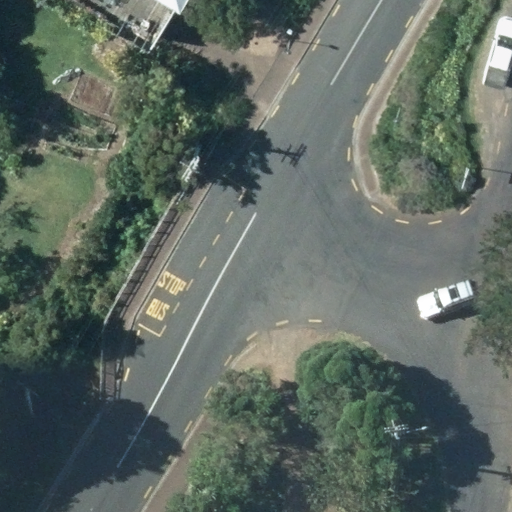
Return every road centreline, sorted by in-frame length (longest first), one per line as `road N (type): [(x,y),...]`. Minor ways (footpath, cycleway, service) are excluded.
road 1 (tertiary): [(245,234),(84,511)]
road 2 (tertiary): [(384,0),(245,234)]
road 3 (unclassified): [(502,306),(245,234)]
road 4 (unclassified): [(502,306),(481,511)]
